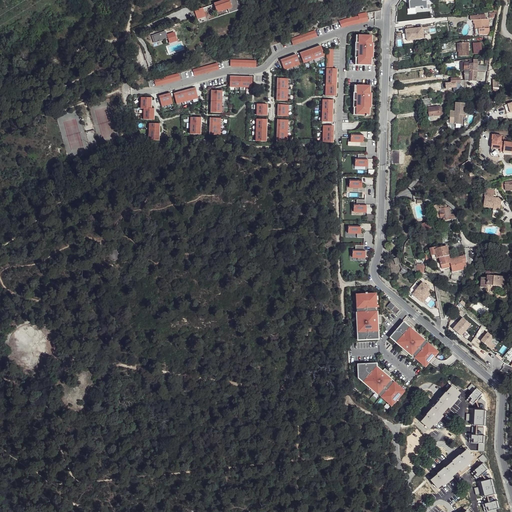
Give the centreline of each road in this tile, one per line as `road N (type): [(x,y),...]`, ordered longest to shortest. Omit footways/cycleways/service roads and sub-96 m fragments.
road 1 (track): [(132,0),(128,38),(142,71),(126,92),(138,140),(316,146),(331,154),(349,394),(394,432)]
road 2 (residential): [(381,215),(378,283),(502,395),(499,444),(511,494)]
road 3 (residential): [(392,0),(381,215)]
road 4 (residential): [(381,215),(403,193),(427,193),(454,209),(465,243),(511,244)]
road 5 (track): [(128,38),(76,49),(0,83)]
